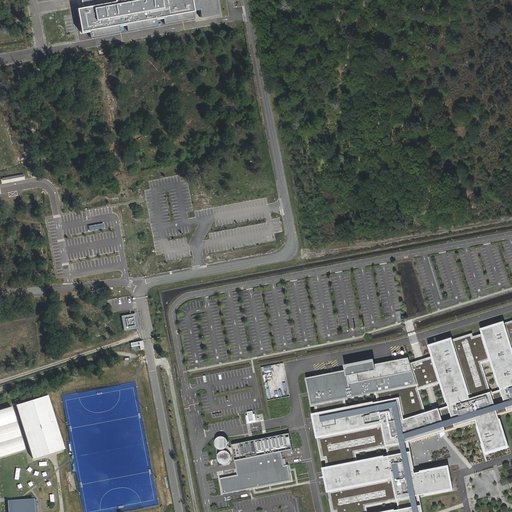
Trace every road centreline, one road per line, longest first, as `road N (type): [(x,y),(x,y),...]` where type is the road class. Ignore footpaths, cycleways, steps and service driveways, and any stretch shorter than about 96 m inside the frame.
road 1 (unknown): [(151,364),(166,363),(176,381),(200,511)]
road 2 (track): [(0,382),(145,331)]
